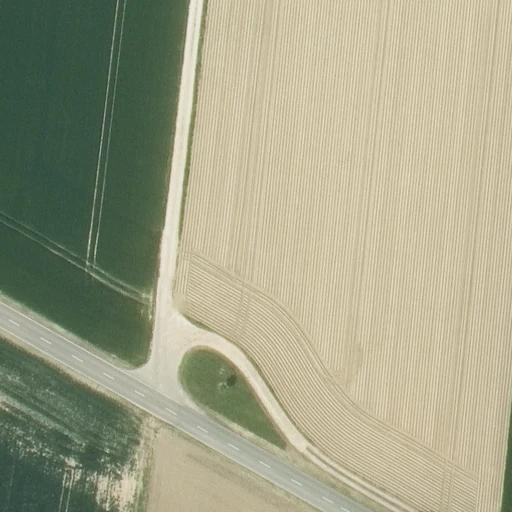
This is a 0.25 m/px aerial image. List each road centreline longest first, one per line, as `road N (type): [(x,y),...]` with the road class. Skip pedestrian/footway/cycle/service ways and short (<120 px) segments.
road 1 (track): [(195,0),(148,399)]
road 2 (unclassified): [(345,511),(0,315)]
road 3 (track): [(401,511),(296,442),(238,359),(218,344),(156,331)]
